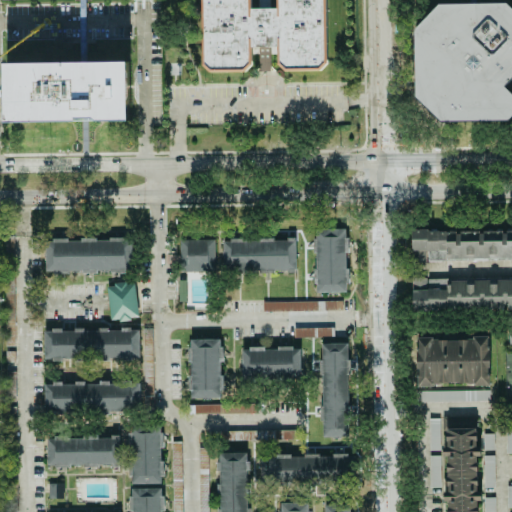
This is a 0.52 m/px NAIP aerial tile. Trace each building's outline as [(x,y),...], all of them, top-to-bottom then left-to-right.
[(250,0),(250,8),(275,8),(275,0),(325,0),(326,63),(318,70),(284,71),(277,63),(277,53),(270,53),(270,71),(257,71),(257,54),(251,54),(251,63),(243,72),(209,72),(201,63),(200,0),(250,0)] [(439,4),(414,30),(415,97),(440,121),(507,120),(511,114),(511,94),(503,86),(511,75),(511,9),(505,3),(439,4)] [(5,63),(5,122),(129,120),(128,62),(5,63)] [(346,292),(347,228),(315,228),(314,292),(346,292)] [(511,229),(411,228),(411,259),(511,260),(511,229)] [(45,272),(132,271),(131,238),(45,239),(45,272)] [(223,272),(295,271),(295,238),(222,239),(223,272)] [(179,239),(179,271),(215,271),(214,239),(179,239)] [(511,308),(511,277),(411,279),(412,310),(511,308)] [(134,282),(106,285),(111,321),(138,317),(134,282)] [(262,302),(263,311),(340,310),(340,301),(262,302)] [(139,358),(138,327),(43,330),(44,361),(139,358)] [(331,328),(293,327),(293,337),(331,337),(331,328)] [(490,384),(489,337),(416,338),(417,385),(490,384)] [(222,398),(222,339),(189,339),(189,398),(222,398)] [(348,343),(320,343),(321,437),(348,437),(348,343)] [(241,348),(241,380),(300,378),(299,347),(241,348)] [(44,411),(140,412),(140,383),(44,382),(44,411)] [(416,390),(416,400),(487,401),(487,391),(416,390)] [(251,403),(190,406),(190,414),(251,412),(251,403)] [(476,416),(444,417),(445,456),(444,456),(445,511),(477,511),(477,501),(478,501),(476,416)] [(439,450),(439,418),(429,418),(428,450),(439,450)] [(162,483),(160,426),(127,427),(129,484),(162,483)] [(493,434),(482,434),(483,450),(493,449),(493,434)] [(120,437),(47,437),(46,464),(119,465),(120,437)] [(198,449),(199,511),(208,511),(207,449),(198,449)] [(248,511),(247,452),(217,453),(218,493),(218,511),(248,511)] [(354,484),(353,467),(350,467),(350,454),(260,455),(260,485),(354,484)] [(483,487),(494,487),(493,455),(483,455),(483,487)] [(483,511),(493,511),(493,497),(483,497),(483,511)]
